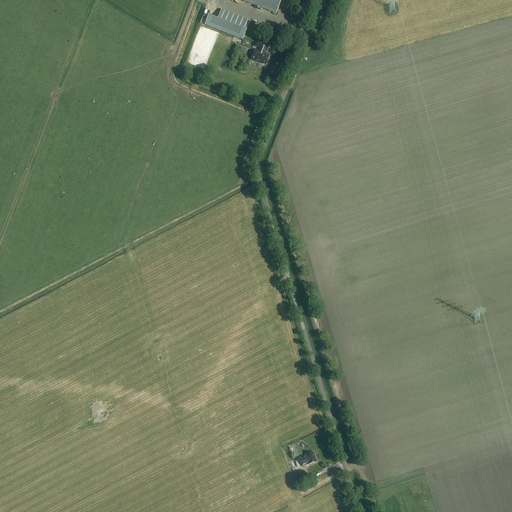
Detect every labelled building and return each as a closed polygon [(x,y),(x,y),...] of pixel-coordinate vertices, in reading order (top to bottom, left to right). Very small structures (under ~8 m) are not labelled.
[(241,0),(276,14),(281,0),(241,0)] [(250,22),(222,11),(218,20),(209,16),(205,26),(243,40),(250,22)] [(269,45),(260,42),(258,48),(260,48),(259,52),(255,50),(252,60),(262,64),(262,63),(266,65),(269,56),(262,54),(264,50),(267,51),(269,45)] [(305,457),(299,459),(301,467),(317,463),(314,453),(305,455),(305,457)] [(295,472),(294,472),(299,484),(308,481),(304,472),(296,475),(295,472)]
